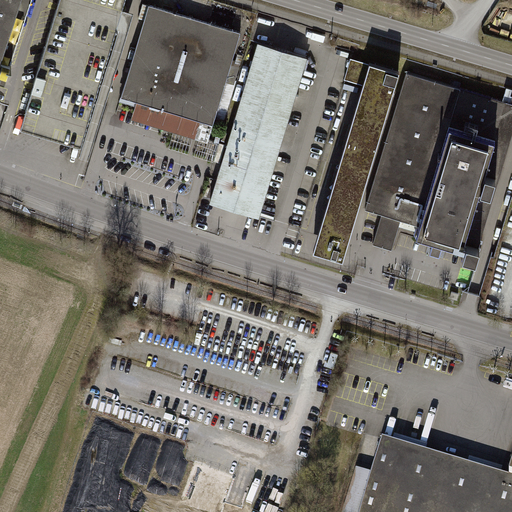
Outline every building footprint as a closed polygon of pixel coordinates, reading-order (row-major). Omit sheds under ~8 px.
[(31,0),(0,0),(0,76),(1,72),(7,74),(31,0)] [(59,0),(21,127),(81,146),(118,17),(122,0),(59,0)] [(116,115),(206,143),(239,35),(150,7),(116,115)] [(308,58),(258,43),(209,202),(260,217),(308,58)] [(370,60),(369,62),(351,57),(344,79),(362,85),(313,250),(344,260),(401,69),(370,60)] [(511,134),(511,103),(407,71),(365,208),(383,213),(373,243),(392,249),(399,226),(469,247),(466,256),(480,261),(484,248),(478,246),(511,134)] [(429,253),(441,256),(444,244),(433,240),(429,253)] [(383,441),(361,511),(511,511),(511,466),(509,478),(383,441)]
